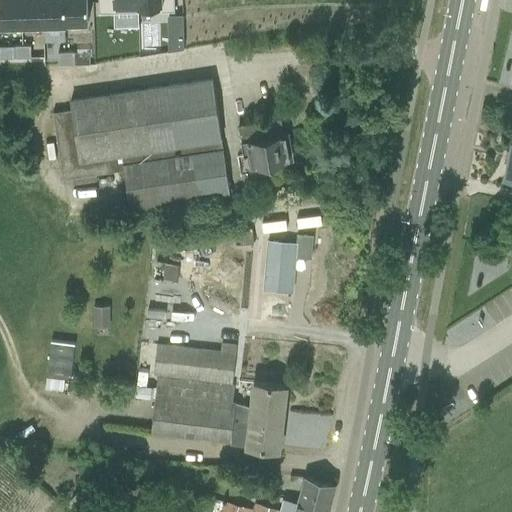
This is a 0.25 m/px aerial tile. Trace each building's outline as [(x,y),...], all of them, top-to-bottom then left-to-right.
[(27,23),(26,0),(3,0),(4,23),(27,23)] [(26,0),(27,23),(49,23),(48,0),(26,0)] [(48,0),(49,23),(70,22),(69,0),(48,0)] [(69,0),(70,22),(71,22),(71,21),(93,20),(92,0),(69,0)] [(143,5),(144,4),(144,0),(107,0),(108,14),(121,14),(121,4),(143,4),(143,5)] [(144,0),(144,4),(168,4),(168,13),(181,13),(180,0),(144,0)] [(168,14),(169,50),(184,47),(183,14),(168,14)] [(27,55),(27,67),(35,67),(35,54),(27,55)] [(27,67),(27,55),(19,55),(20,67),(27,67)] [(131,208),(230,192),(213,79),(71,100),(72,110),(54,113),(63,178),(125,169),(131,208)] [(255,165),(288,159),(280,118),(239,125),(244,155),(253,153),(255,165)] [(240,228),(242,244),(254,243),(252,227),(240,228)] [(293,250),(309,252),(310,240),(294,238),(294,244),(270,242),(264,293),(288,296),(292,258),(293,250)] [(165,263),(163,280),(178,281),(179,264),(165,263)] [(110,304),(94,305),(94,327),(110,327),(110,304)] [(75,343),(51,340),(47,375),(65,377),(71,378),(75,343)] [(284,409),(286,392),(287,385),(254,381),(252,406),(234,401),(235,384),(233,384),(236,353),(157,344),(154,373),(158,373),(155,399),(236,408),(235,418),(239,419),(239,424),(251,426),(251,422),(265,424),(267,407),(284,409)] [(247,445),(280,449),(284,409),(267,407),(265,424),(251,422),(251,426),(239,424),(239,419),(235,418),(236,408),(155,399),(152,431),(236,440),(236,443),(247,445)] [(95,467),(91,473),(83,484),(80,488),(95,500),(111,479),(95,467)] [(328,511),(336,484),(305,476),(295,511),(280,511),(281,509),(255,502),(254,508),(215,498),(214,503),(249,511),(328,511)] [(87,511),(96,501),(79,489),(67,506),(74,511),(87,511)] [(101,511),(119,511),(122,508),(108,500),(101,511)] [(249,511),(214,503),(213,506),(205,504),(202,511),(249,511)]
